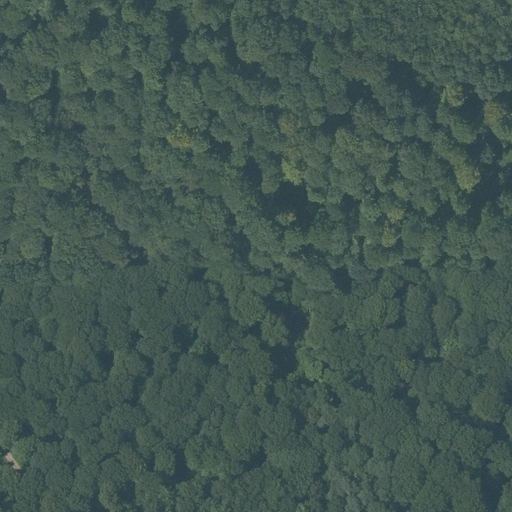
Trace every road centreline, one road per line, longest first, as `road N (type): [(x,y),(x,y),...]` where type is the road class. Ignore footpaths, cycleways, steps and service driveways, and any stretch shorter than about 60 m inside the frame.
road 1 (track): [(175,0),(221,117),(263,161),(324,179),(383,184),(477,187),(511,178)]
road 2 (track): [(293,511),(270,491),(237,482),(155,511)]
road 3 (unknown): [(129,0),(179,68),(210,92)]
